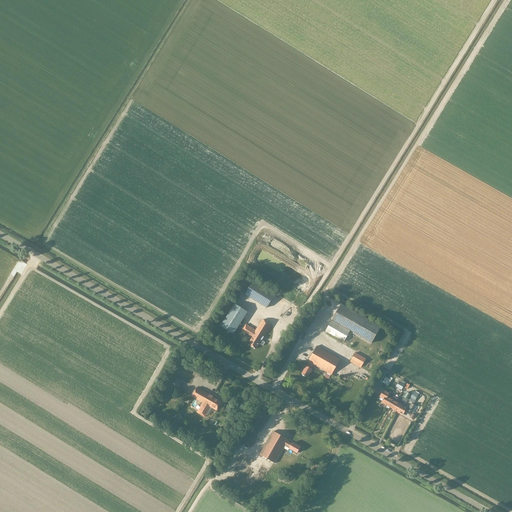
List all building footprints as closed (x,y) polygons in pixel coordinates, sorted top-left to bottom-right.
[(266,308),(275,295),(252,281),(244,294),(266,308)] [(233,334),(247,312),(234,304),(220,326),(233,334)] [(340,304),(325,331),(343,342),(350,331),(353,333),(352,334),(369,344),(380,327),(340,304)] [(264,337),(263,337),(271,325),(262,320),(255,330),(246,324),(241,332),(251,338),(247,344),(256,349),(259,343),(263,346),(265,342),(261,340),(264,337)] [(331,375),(340,359),(317,346),(308,361),(309,362),(307,367),(306,366),(301,374),(307,377),(311,369),(314,365),(331,375)] [(360,368),(365,359),(355,353),(349,362),(360,368)] [(201,379),(204,374),(198,370),(195,375),(201,379)] [(388,385),(391,380),(386,377),(383,382),(388,385)] [(399,381),(396,387),(401,390),(404,384),(399,381)] [(216,410),(221,402),(196,388),(192,396),(202,403),(197,413),(205,417),(210,407),(216,410)] [(381,402),(387,406),(390,399),(392,396),(390,395),(388,398),(387,397),(389,394),(383,390),(379,397),(383,399),(381,402)] [(387,406),(392,409),(396,402),(398,399),(392,396),(390,399),(387,406)] [(397,412),(403,402),(401,401),(398,404),(396,402),(392,409),(397,412)] [(258,402),(247,422),(261,430),(272,410),(258,402)] [(403,402),(397,412),(403,415),(406,408),(404,406),(405,403),(403,402)] [(411,403),(407,410),(412,413),(416,406),(411,403)] [(248,448),(258,431),(249,425),(239,443),(248,448)] [(297,453),(300,447),(292,443),(291,444),(287,441),(288,440),(272,431),(259,454),(275,463),(285,445),(289,448),(297,453)]
